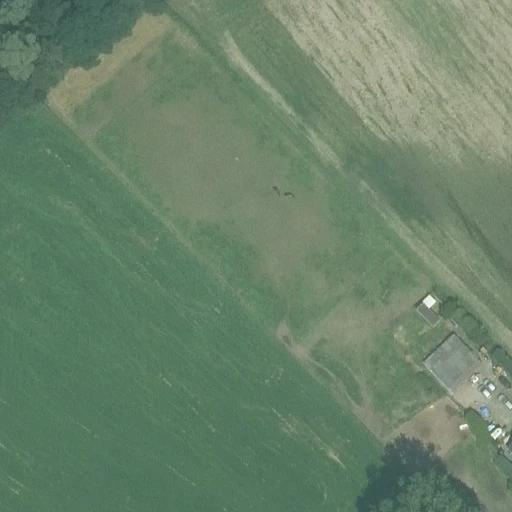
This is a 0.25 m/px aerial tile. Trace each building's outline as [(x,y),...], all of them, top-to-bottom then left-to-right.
[(317,0),(279,0),(302,24),(322,5),(327,11),(338,0),(320,0),(319,2),(317,0)] [(389,3),(383,9),(391,18),(397,12),(389,3)] [(397,12),(391,18),(400,26),(405,21),(397,12)] [(344,31),(326,48),(342,65),(372,37),(356,20),(355,20),(344,31)] [(372,37),(342,65),(359,82),(377,65),(388,54),(388,53),(372,37)] [(504,47),(492,51),(502,74),(511,69),(511,51),(507,54),(504,47)] [(402,88),(382,106),(413,138),(433,119),(405,91),(422,74),(413,65),(396,82),(402,88)]
